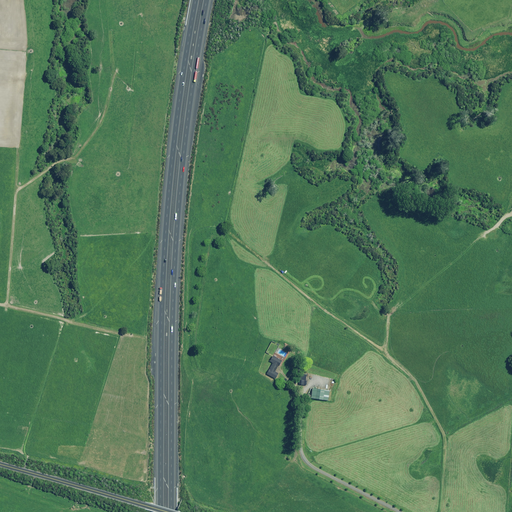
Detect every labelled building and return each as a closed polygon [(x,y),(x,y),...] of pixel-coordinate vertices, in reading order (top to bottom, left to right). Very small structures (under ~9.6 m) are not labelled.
[(153,20),(154,20),(155,8),(145,7),(144,19),(153,20)] [(153,20),(144,19),(143,27),(155,28),(155,25),(152,25),(153,20)] [(282,361),(273,356),(270,362),(273,363),(267,374),(275,379),(278,374),(275,372),(278,366),(279,366),(282,361)] [(330,391),(313,388),(311,398),(328,401),(330,391)] [(99,435),(97,434),(94,443),(96,444),(95,446),(101,448),(104,441),(105,441),(106,437),(104,436),(105,434),(99,432),(99,435)]
